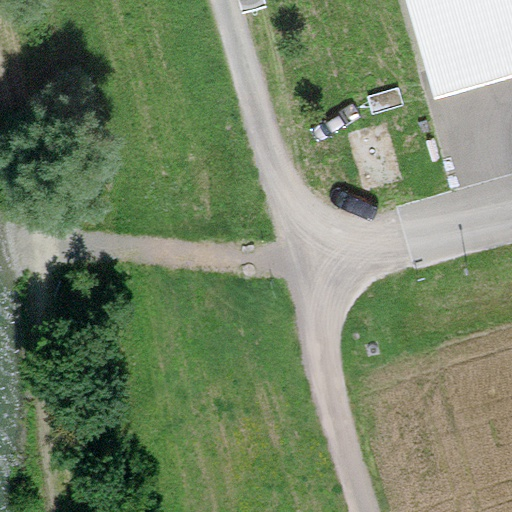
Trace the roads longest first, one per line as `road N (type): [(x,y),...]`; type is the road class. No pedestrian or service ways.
road 1 (track): [(227,0),(306,266)]
road 2 (track): [(306,266),(365,511)]
road 3 (residential): [(511,208),(306,266)]
